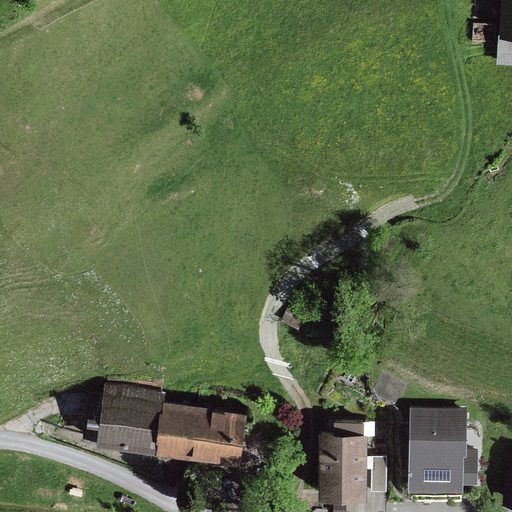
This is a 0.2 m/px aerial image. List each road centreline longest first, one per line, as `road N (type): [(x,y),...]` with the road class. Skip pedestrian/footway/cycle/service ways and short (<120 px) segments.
road 1 (track): [(308,511),(306,413),(268,324),(302,268),(458,185),(470,99),(456,8)]
road 2 (residential): [(0,446),(51,448),(182,511)]
